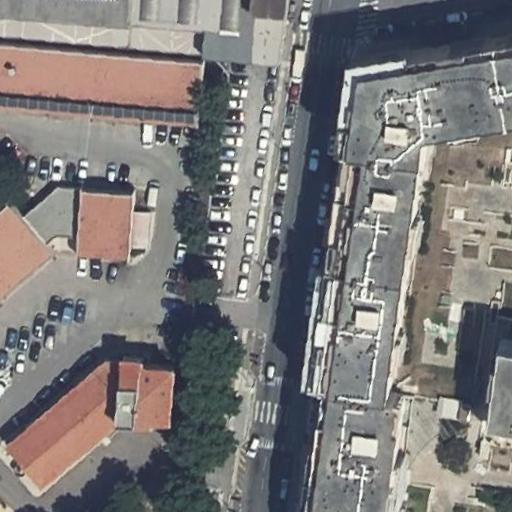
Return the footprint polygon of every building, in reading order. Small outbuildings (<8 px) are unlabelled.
[(0,0),(0,34),(215,54),(282,60),(290,0),(0,0)] [(511,31),(364,55),(357,69),(356,80),(340,205),(327,298),(317,382),(341,384),(336,419),(325,417),(323,441),(314,511),(392,511),(407,395),(397,394),(433,125),(511,112),(511,31)] [(0,511),(166,511),(169,497),(179,433),(192,313),(197,291),(228,70),(215,54),(0,34),(0,511)] [(511,345),(509,345),(498,424),(511,426),(511,345)] [(314,511),(323,441),(325,417),(336,419),(341,384),(317,382),(311,415),(300,489),(298,511),(314,511)] [(405,511),(420,397),(407,395),(392,511),(405,511)] [(462,419),(465,407),(453,405),(452,417),(462,419)] [(474,409),(465,407),(462,419),(473,421),(474,409)]
